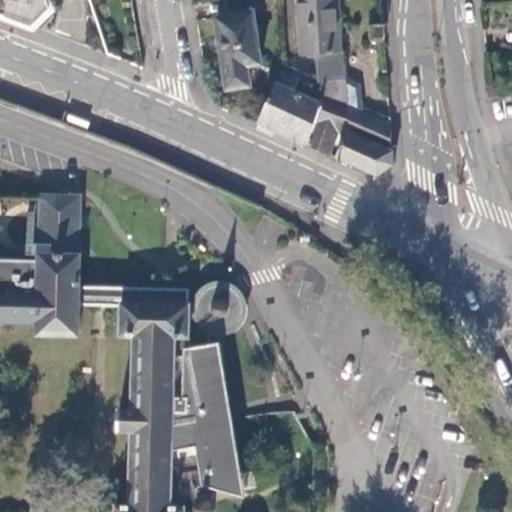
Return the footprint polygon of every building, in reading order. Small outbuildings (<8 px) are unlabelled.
[(0,0),(0,14),(37,28),(55,10),(51,0),(0,0)] [(279,6),(279,0),(247,0),(249,11),(218,17),(232,88),(252,83),(249,64),(261,60),(253,9),(279,6)] [(326,98),(348,106),(346,79),(344,52),(341,52),(339,0),(298,0),(300,54),(315,54),(318,82),(330,87),(326,98)] [(386,36),(385,24),(372,25),(373,37),(386,36)] [(322,102),(296,89),(302,76),(284,68),(259,121),(273,127),(309,144),(325,107),(321,104),(322,102)] [(359,86),(346,79),(348,106),(361,111),(359,86)] [(392,149),(392,124),(361,111),(348,106),(326,98),(324,97),(322,102),(321,104),(325,107),(309,144),(324,151),(333,127),(341,131),(348,134),(338,157),(345,161),(379,176),(395,164),(394,149),(392,149)] [(71,114),(68,123),(89,131),(92,123),(71,114)] [(331,154),(341,131),(333,127),(324,151),(331,154)] [(177,469),(181,492),(186,491),(193,489),(220,481),(235,474),(235,465),(234,445),(227,404),(224,384),(223,359),(223,347),(213,347),(213,342),(213,336),(218,337),(225,337),(229,337),(233,335),(235,334),(241,330),(246,325),(250,318),(251,315),(251,308),(251,304),(249,297),(247,294),(245,291),(243,288),(237,284),(231,281),(223,280),(220,280),(217,280),(213,282),(210,283),(204,287),(199,292),(197,295),(196,299),(195,302),(194,306),(194,308),(188,308),(188,305),(186,305),(186,290),(127,288),(82,287),(80,196),(40,196),(38,262),(0,261),(0,320),(35,322),(34,335),(75,336),(77,304),(119,306),(118,337),(132,338),(130,411),(117,411),(117,430),(130,431),(128,505),(115,504),(115,511),(185,511),(186,507),(170,505),(171,492),(173,469),(177,469)] [(213,342),(213,347),(223,347),(223,359),(224,384),(227,404),(234,445),(235,465),(235,474),(220,481),(193,489),(186,491),(181,492),(177,469),(173,469),(171,492),(175,491),(176,496),(221,490),(245,499),(240,477),(237,443),(234,418),(232,403),(228,381),(227,363),(226,343),(213,342)] [(214,511),(215,510),(215,507),(214,505),(213,502),(211,500),(208,498),(205,497),(202,496),(199,497),(196,498),(194,500),(192,502),(191,505),(190,508),(191,511),(190,511),(214,511)]
